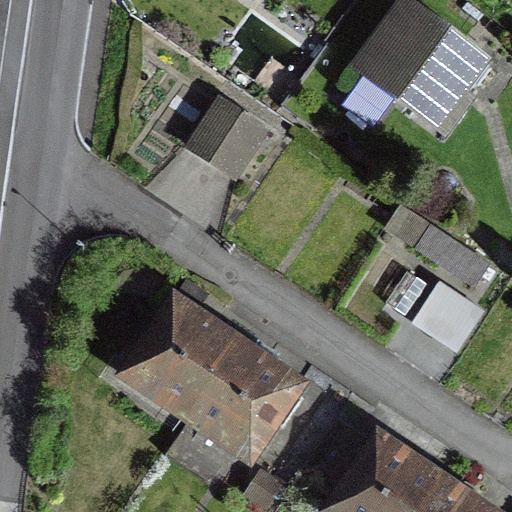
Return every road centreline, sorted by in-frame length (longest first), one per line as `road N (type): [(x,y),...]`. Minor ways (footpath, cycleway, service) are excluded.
road 1 (residential): [(38,174),(152,222),(431,417),(498,458),(511,458)]
road 2 (residential): [(0,448),(38,174)]
road 3 (residential): [(38,174),(62,0)]
